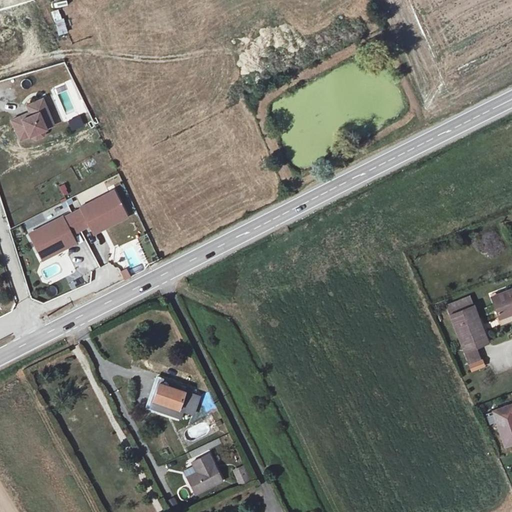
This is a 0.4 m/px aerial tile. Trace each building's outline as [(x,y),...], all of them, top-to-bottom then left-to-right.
[(59,9),(51,12),(59,35),(67,33),(59,9)] [(29,113),(11,121),(15,130),(19,128),(24,139),(29,137),(36,140),(43,136),(46,129),(44,125),(52,121),(42,99),(26,106),(29,113)] [(71,130),(84,126),(82,116),(69,120),(71,130)] [(19,128),(15,130),(20,141),(24,139),(19,128)] [(63,215),(29,232),(39,251),(61,240),(65,247),(76,241),(71,232),(89,223),(94,232),(105,227),(101,220),(124,209),(114,189),(81,206),(81,208),(64,217),(63,215)] [(124,209),(101,220),(105,227),(127,215),(124,209)] [(61,240),(39,251),(42,258),(65,247),(61,240)] [(511,288),(491,296),(498,318),(511,312),(511,288)] [(474,304),(447,315),(462,353),(491,343),(474,304)] [(157,382),(153,402),(164,404),(163,412),(177,415),(179,407),(194,410),(199,392),(157,382)] [(511,402),(492,409),(505,443),(511,440),(511,402)] [(195,472),(185,478),(194,494),(222,480),(207,453),(191,463),(195,472)] [(233,470),(239,484),(249,480),(243,465),(233,470)]
